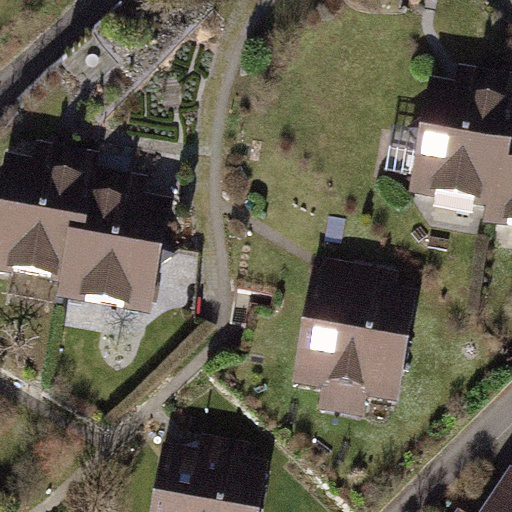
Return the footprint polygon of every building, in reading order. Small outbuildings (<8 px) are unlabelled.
[(452,83),(425,80),(413,205),(497,213),(495,228),(511,230),(511,69),(493,68),(454,64),(452,83)] [(38,155),(12,152),(0,244),(0,277),(67,287),(64,305),(156,317),(173,189),(141,185),(108,181),(112,154),(76,149),(40,145),(38,155)] [(395,272),(317,260),(298,382),(327,387),(324,411),(401,423),(420,301),(391,297),(395,272)] [(200,453),(166,447),(154,511),(266,511),(275,468),(250,464),(253,447),(203,438),(200,453)] [(511,511),(511,476),(510,475),(485,511),(511,511)]
